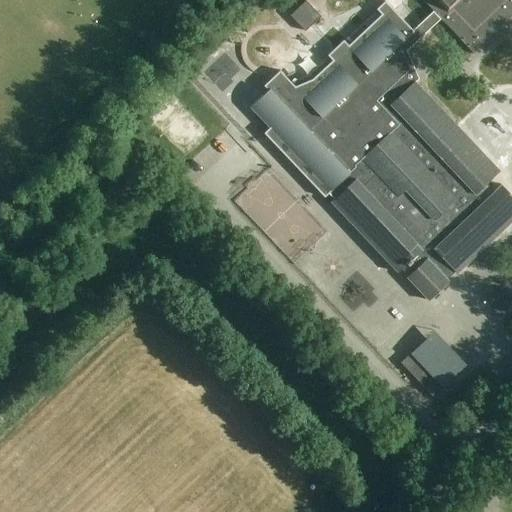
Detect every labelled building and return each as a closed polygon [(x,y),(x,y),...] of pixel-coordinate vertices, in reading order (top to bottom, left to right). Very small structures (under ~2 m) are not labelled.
[(328,194),(334,199),(330,202),(397,272),(402,269),(408,276),(406,278),(428,301),(449,281),(447,279),(455,272),(457,273),(511,221),(511,195),(501,184),(494,191),(486,184),(500,170),(415,81),(411,85),(401,75),(416,61),(407,50),(441,18),(474,52),(508,20),(511,16),(511,0),(424,0),(434,10),(412,31),(384,2),(376,10),(381,15),(348,47),(342,41),(326,56),(332,62),(316,76),(296,85),(281,69),(265,84),(269,89),(251,105),(271,126),(263,133),(324,197),(328,194)] [(393,0),(408,12),(417,0),(393,0)] [(304,33),(320,18),(305,2),(289,17),(304,33)] [(298,79),(318,60),(307,49),(287,68),(298,79)] [(351,301),(361,314),(381,299),(371,285),(351,301)] [(443,374),(479,340),(456,315),(419,349),(443,374)] [(400,362),(432,396),(441,387),(409,353),(400,362)] [(360,495),(342,511),(365,511),(371,507),(360,495)]
